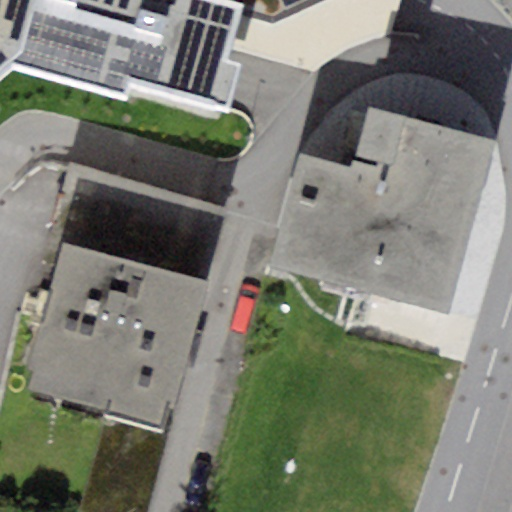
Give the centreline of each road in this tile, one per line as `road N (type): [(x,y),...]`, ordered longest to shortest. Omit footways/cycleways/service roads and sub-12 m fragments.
road 1 (residential): [(0,162),(24,140),(87,144),(267,192),(295,110),(333,78),(367,61),(417,53),(497,68)]
road 2 (residential): [(447,511),(511,285)]
